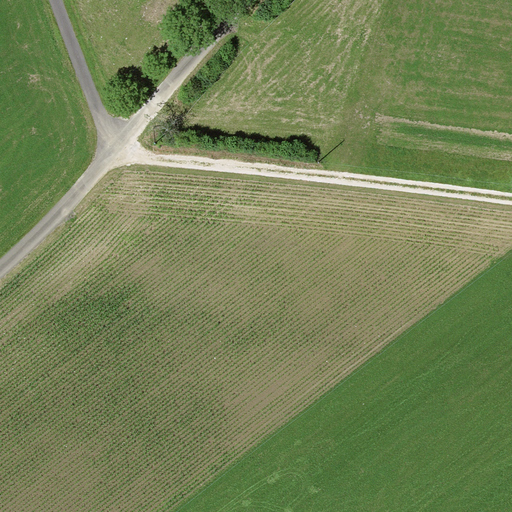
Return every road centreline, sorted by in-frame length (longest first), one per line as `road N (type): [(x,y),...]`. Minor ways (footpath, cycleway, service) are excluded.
road 1 (track): [(52,0),(110,152),(511,196)]
road 2 (track): [(0,261),(110,152),(243,0)]
